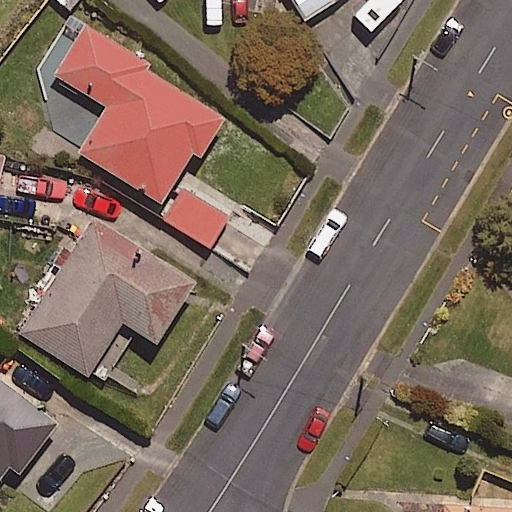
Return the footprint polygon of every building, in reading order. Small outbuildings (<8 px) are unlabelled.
[(296,0),(305,13),(326,0),(296,0)] [(199,155),(226,115),(98,30),(64,81),(100,105),(74,144),(159,200),(192,151),(199,155)] [(228,214),(184,188),(166,218),(210,245),(228,214)] [(192,282),(92,217),(20,329),(87,372),(122,317),(155,339),(192,282)] [(0,363),(0,475),(10,463),(18,470),(53,427),(32,410),(55,381),(13,347),(0,363)] [(511,511),(511,505),(445,501),(443,511),(511,511)]
